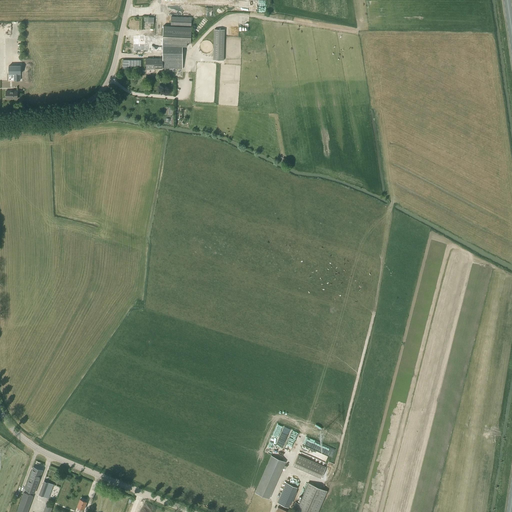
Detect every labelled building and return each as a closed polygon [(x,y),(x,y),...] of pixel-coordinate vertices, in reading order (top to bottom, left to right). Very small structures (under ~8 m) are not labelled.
[(171,26),(163,26),(162,46),(183,47),(183,46),(187,46),(187,42),(191,42),(191,27),(192,17),(171,17),(171,26)] [(214,29),(213,60),(224,60),(224,30),(214,29)] [(144,36),(133,36),(133,44),(145,44),(162,44),(163,44),(163,37),(144,37),(144,36)] [(145,44),(133,44),(133,52),(145,52),(145,53),(151,53),(151,51),(163,51),(162,47),(162,44),(145,44)] [(183,47),(162,47),(163,51),(163,59),(162,59),(162,64),(162,68),(170,68),(170,71),(173,71),(173,69),(183,69),(183,64),(183,47)] [(162,59),(146,59),(146,68),(146,70),(150,70),(150,68),(162,68),(162,64),(162,59)] [(123,60),(123,69),(129,69),(129,66),(141,66),(141,60),(123,60)] [(7,66),(7,74),(13,75),(13,79),(18,79),(18,74),(20,74),(20,66),(7,66)] [(18,90),(5,90),(6,99),(17,99),(18,90)] [(285,450),(291,452),(299,432),(292,429),(285,450)] [(293,466),(321,478),(326,467),(298,455),(293,466)] [(269,499),(286,462),(272,456),(255,493),(269,499)] [(25,489),(34,493),(43,470),(33,466),(25,489)] [(386,485),(388,471),(382,470),(379,484),(386,485)] [(39,495),(48,498),(53,484),(44,481),(39,495)] [(279,508),(278,507),(275,511),(285,511),(286,510),(285,510),(286,506),(288,507),(297,488),(286,483),(277,502),(281,504),(279,508)] [(317,511),(327,491),(308,483),(296,510),(299,511),(317,511)] [(27,511),(33,496),(23,492),(16,511),(27,511)] [(80,499),(77,507),(80,508),(78,511),(82,511),(83,510),(87,502),(80,499)]
